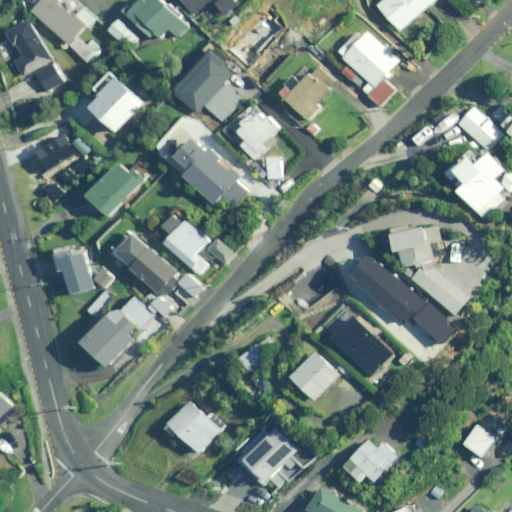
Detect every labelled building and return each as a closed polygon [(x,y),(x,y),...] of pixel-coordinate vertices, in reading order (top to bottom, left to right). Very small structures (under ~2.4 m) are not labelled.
[(87,26),(60,0),(44,0),(35,10),(88,62),(100,49),(91,40),(86,45),(78,36),(87,26)] [(189,27),(162,0),(144,0),(139,5),(134,0),(125,10),(152,37),(156,33),(161,38),(171,29),(179,37),(189,27)] [(388,0),(383,5),(405,30),(439,0),(388,0)] [(86,7),(78,14),(90,27),(98,19),(86,7)] [(67,79),(31,19),(8,32),(23,57),(16,61),(26,77),(35,71),(48,91),(67,79)] [(140,38),(120,19),(109,31),(129,50),(140,38)] [(372,31),(366,36),(362,32),(343,52),(372,81),(364,89),(381,105),(396,90),(385,78),(403,61),(372,31)] [(226,60),(214,47),(195,66),(197,68),(176,90),(199,113),(207,105),(224,122),(246,100),(228,82),(236,74),(224,62),(226,60)] [(340,83),(323,66),(315,74),(306,65),(281,91),(310,119),(323,106),(320,103),(340,83)] [(147,102),(115,71),(97,89),(104,96),(93,107),(119,132),(147,102)] [(511,114),(511,111),(503,103),(494,113),(505,123),(511,114)] [(505,133),(476,106),(470,113),(465,108),(455,118),(489,150),(505,133)] [(282,129),(264,107),(240,128),(252,142),(247,147),(257,159),(278,141),(274,136),(282,129)] [(226,195),(236,205),(249,192),(238,181),(241,178),(214,150),(211,152),(194,135),(169,160),(184,174),(185,173),(216,205),(226,195)] [(93,150),(82,137),(76,143),(87,155),(93,150)] [(511,169),(495,152),(483,164),(476,156),(461,170),(473,184),(465,191),(491,218),(511,199),(505,192),(510,187),(502,178),(511,169)] [(283,177),(282,156),(269,156),(270,178),(283,177)] [(132,173),(122,163),(90,196),(111,217),(148,178),(138,168),(132,173)] [(187,222),(177,213),(166,225),(175,235),(168,242),(201,274),(210,264),(198,253),(213,238),(191,218),(187,222)] [(450,258),(443,225),(399,234),(402,251),(408,250),(411,266),(450,258)] [(179,274),(135,230),(116,249),(167,298),(180,285),(174,279),(179,274)] [(237,254),(220,238),(210,249),(228,264),(237,254)] [(98,289),(87,242),(57,249),(62,272),(69,271),(74,294),(98,289)] [(424,303),(384,265),(366,285),(405,322),(424,303)] [(432,270),(427,266),(417,278),(461,315),(475,297),(441,269),(432,270)] [(206,287),(191,273),(182,283),(196,296),(206,287)] [(116,297),(108,290),(90,311),(97,317),(116,297)] [(158,314),(139,295),(124,310),(121,307),(112,316),(109,313),(82,339),(110,366),(140,336),(139,334),(158,314)] [(174,309),(163,296),(156,302),(167,316),(174,309)] [(388,344),(353,310),(343,320),(333,331),(368,365),(388,344)] [(276,345),(271,337),(243,356),(252,370),(273,356),(269,350),(276,345)] [(345,374),(321,352),(297,377),(321,400),(345,374)] [(0,420),(17,405),(0,385),(0,431),(2,430),(0,427),(0,420)] [(225,430),(194,401),(173,424),(204,453),(225,430)] [(382,448),(374,440),(349,466),(366,482),(373,474),(381,481),(404,457),(388,442),(382,448)] [(481,476),(470,467),(456,483),(466,492),(481,476)] [(365,511),(367,511),(323,487),(309,511),(365,511)] [(430,511),(432,510),(411,489),(390,510),(391,511),(430,511)]
